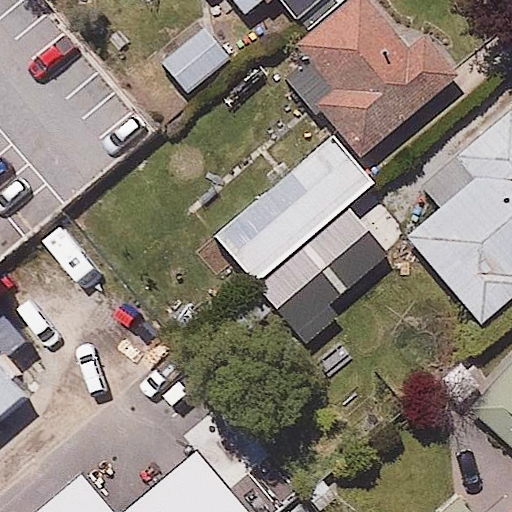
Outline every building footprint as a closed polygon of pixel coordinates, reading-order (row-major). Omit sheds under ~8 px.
[(232,0),(240,9),(250,0),(279,0),(295,17),(314,0),(232,0)] [(413,11),(397,26),(374,0),(343,0),(295,44),(302,52),(282,70),(359,148),(456,59),(413,11)] [(230,61),(197,21),(156,54),(189,95),(230,61)] [(511,107),(504,98),(379,201),(475,319),(511,289),(511,107)] [(331,126),(207,226),(247,275),(370,175),(331,126)] [(390,254),(344,204),(255,281),(309,340),(342,309),(336,303),(390,254)] [(0,427),(32,401),(0,361),(0,427)] [(511,366),(502,378),(466,381),(486,398),(473,415),(511,446),(511,366)] [(508,511),(511,509),(511,478),(490,453),(423,511),(508,511)]
